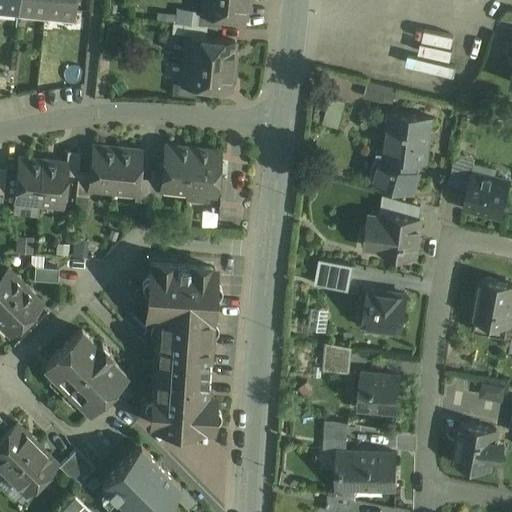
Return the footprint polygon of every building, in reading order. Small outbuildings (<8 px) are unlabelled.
[(46,0),(18,0),(17,8),(45,11),(46,0)] [(74,0),(46,0),(45,11),(73,14),(74,0)] [(203,0),(202,13),(246,17),(247,4),(246,4),(246,0),(203,0)] [(198,23),(200,7),(178,5),(177,21),(198,23)] [(235,40),(187,35),(185,59),(233,64),(233,63),(232,63),(233,54),(234,54),(235,40)] [(233,64),(185,59),(182,83),(197,85),(230,88),(231,75),(230,74),(231,65),(232,65),(233,64)] [(396,88),(368,80),(364,94),(392,102),(396,88)] [(182,83),(173,82),(172,94),(196,96),(197,85),(182,83)] [(326,120),(340,124),(347,99),(333,95),(326,120)] [(430,116),(391,111),(386,155),(415,158),(425,159),(430,116)] [(192,146),(166,143),(161,189),(187,192),(192,146)] [(117,147),(94,144),(92,160),(90,161),(89,166),(91,168),(91,172),(89,188),(90,188),(113,191),(117,147)] [(220,149),(192,146),(187,192),(215,195),(220,149)] [(141,150),(117,147),(113,191),(136,193),(137,193),(138,177),(139,173),(141,172),(141,167),(140,165),(141,150)] [(472,151),(460,148),(455,170),(466,173),(472,151)] [(81,151),(68,150),(67,162),(68,162),(66,174),(78,175),(79,170),(81,151)] [(415,158),(386,155),(386,153),(383,153),(380,153),(380,154),(381,154),(380,162),(374,161),(372,176),(376,177),(375,178),(413,189),(418,171),(414,170),(415,158)] [(44,159),(20,157),(18,172),(16,174),(15,179),(17,181),(15,201),(39,203),(44,159)] [(67,162),(44,159),(39,203),(63,206),(65,186),(67,184),(68,180),(66,177),(66,174),(68,162),(67,162)] [(91,172),(79,170),(78,175),(76,194),(89,196),(90,188),(89,188),(91,172)] [(510,181),(472,172),(464,206),(502,215),(510,181)] [(150,178),(138,177),(137,193),(136,193),(135,200),(148,202),(150,178)] [(404,201),(383,194),(381,212),(385,212),(386,212),(403,215),(404,201)] [(421,205),(404,201),(403,215),(420,216),(421,205)] [(403,215),(385,212),(383,230),(381,249),(381,251),(416,255),(421,217),(420,216),(403,215)] [(383,230),(370,229),(368,247),(381,249),(383,230)] [(356,265),(334,262),(331,284),(352,287),(356,265)] [(215,267),(151,263),(147,315),(159,316),(151,423),(212,427),(214,395),(206,395),(215,267)] [(59,268),(35,266),(34,279),(58,281),(59,268)] [(8,268),(0,275),(0,309),(25,285),(8,268)] [(511,307),(511,284),(481,279),(474,318),(509,324),(511,307)] [(25,285),(0,309),(0,322),(10,333),(24,320),(28,320),(31,316),(31,313),(42,302),(25,285)] [(407,294),(368,289),(364,324),(403,329),(407,294)] [(82,329),(46,366),(89,410),(126,373),(109,356),(111,353),(102,344),(100,347),(82,329)] [(352,347),(326,342),(324,370),(350,372),(352,347)] [(401,376),(362,372),(358,408),(398,411),(401,376)] [(17,423),(0,439),(0,467),(6,473),(37,443),(17,423)] [(348,424),(326,423),(325,438),(347,438),(348,424)] [(496,429),(462,423),(455,461),(490,467),(496,429)] [(347,438),(325,438),(323,452),(338,453),(346,453),(346,451),(347,438)] [(37,443),(6,473),(26,493),(40,479),(41,480),(44,481),(48,476),(48,474),(47,472),(57,462),(37,443)] [(153,511),(180,486),(139,445),(103,480),(133,511),(153,511)] [(77,448),(59,466),(78,485),(95,467),(77,448)] [(358,452),(346,451),(346,453),(338,453),(337,468),(357,469),(358,452)] [(397,452),(358,452),(357,469),(337,468),(337,488),(358,488),(358,487),(396,488),(397,452)] [(357,511),(360,500),(328,493),(324,511),(332,511),(357,511)] [(90,511),(75,497),(59,511),(90,511)]
